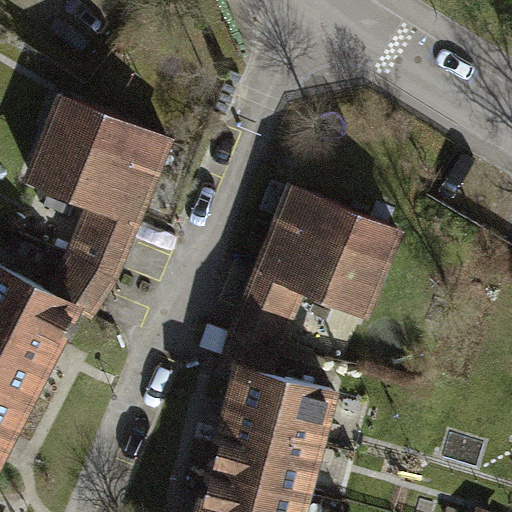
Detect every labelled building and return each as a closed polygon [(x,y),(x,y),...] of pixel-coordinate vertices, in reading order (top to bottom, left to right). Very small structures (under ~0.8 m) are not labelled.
[(156,132),(61,94),(48,125),(44,124),(23,176),(97,206),(75,260),(104,272),(147,167),(142,165),(156,132)] [(381,222),(289,186),(276,217),(271,215),(231,316),(259,327),(277,284),(291,290),(294,283),(355,308),(375,256),(368,253),(381,222)] [(66,300),(0,266),(0,326),(42,348),(66,300)] [(42,348),(0,326),(0,386),(18,395),(42,348)] [(233,363),(219,414),(310,439),(324,387),(233,363)] [(0,431),(18,395),(0,386),(0,431)] [(219,414),(205,466),(296,490),(310,439),(219,414)] [(205,466),(192,511),(289,511),(296,490),(205,466)]
